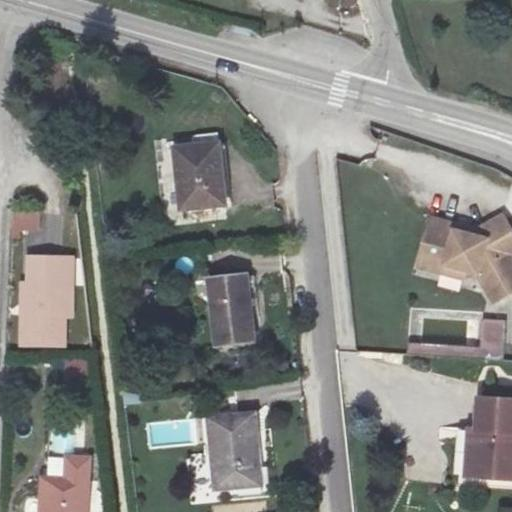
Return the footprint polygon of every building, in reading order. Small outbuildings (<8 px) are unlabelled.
[(364,17),(359,0),(346,4),(351,20),(364,17)] [(223,152),(177,157),(184,214),(230,209),(223,152)] [(19,217),(18,239),(27,239),(28,232),(48,234),(49,219),(19,217)] [(435,221),(426,257),(450,262),(449,267),(465,271),(478,274),(496,302),(511,292),(511,256),(511,257),(511,256),(511,235),(503,219),(477,232),(435,221)] [(464,278),(465,271),(449,267),(450,262),(426,257),(423,268),(464,278)] [(72,266),(36,264),(32,319),(28,319),(25,348),(66,351),(68,323),(78,323),(78,290),(72,290),(72,266)] [(246,286),(209,290),(219,354),(256,348),(246,286)] [(486,349),(411,345),(411,358),(506,364),(508,327),(488,326),(486,349)] [(68,358),(65,376),(88,380),(91,362),(68,358)] [(511,404),(480,402),(478,434),(483,434),(480,479),(511,480),(511,404)] [(182,448),(182,425),(149,424),(149,447),(182,448)] [(256,424),(216,428),(226,504),(247,502),(245,482),(263,480),(256,424)] [(76,430),(54,431),(56,450),(78,448),(76,430)] [(483,434),(478,434),(470,433),(467,478),(480,479),(483,434)] [(95,511),(96,489),(54,487),(52,511),(95,511)]
